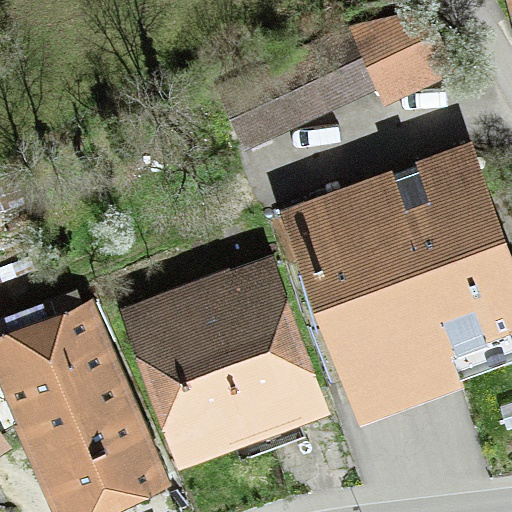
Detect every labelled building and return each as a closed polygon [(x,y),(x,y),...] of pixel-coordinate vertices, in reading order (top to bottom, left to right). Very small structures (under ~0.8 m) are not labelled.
[(419,10),(352,26),(377,81),(384,96),(451,64),(433,26),(419,10)] [(245,142),(377,81),(352,26),(220,88),(245,142)] [(292,209),(354,379),(511,321),(511,268),(466,146),(292,209)] [(129,312),(179,451),(322,398),(271,260),(129,312)] [(0,334),(0,425),(22,412),(75,511),(82,511),(164,476),(87,303),(0,334)]
